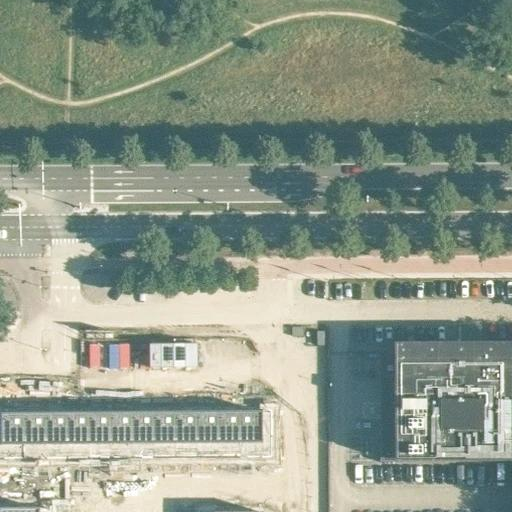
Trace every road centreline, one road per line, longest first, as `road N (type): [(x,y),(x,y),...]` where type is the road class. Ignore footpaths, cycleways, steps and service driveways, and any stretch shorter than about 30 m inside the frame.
road 1 (secondary): [(511,177),(47,179)]
road 2 (secondary): [(61,227),(511,224)]
road 3 (unclassified): [(272,366),(272,264),(511,264)]
road 4 (residential): [(272,366),(315,365),(316,511)]
road 5 (residential): [(103,368),(272,366)]
road 6 (residential): [(103,368),(62,350),(61,227)]
